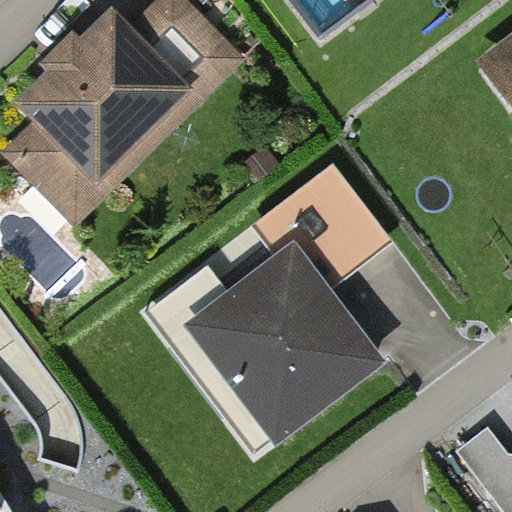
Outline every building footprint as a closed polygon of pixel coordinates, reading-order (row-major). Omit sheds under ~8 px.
[(244,65),(183,0),(157,0),(2,145),(75,223),(244,65)] [(291,0),(322,39),(372,0),(291,0)] [(511,37),(480,61),(511,104),(511,37)] [(171,337),(263,459),(390,363),(298,241),(171,337)] [(11,511),(0,492),(0,511),(11,511)]
